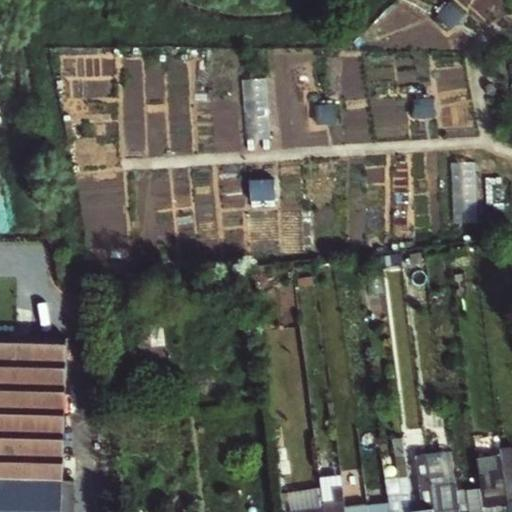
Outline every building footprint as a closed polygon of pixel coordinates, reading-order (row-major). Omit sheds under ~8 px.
[(269,75),(245,76),(248,137),(272,136),(269,75)] [(454,161),(456,219),(479,219),(478,160),(454,161)] [(0,511),(73,511),(74,499),(63,499),(64,481),(67,337),(0,335),(0,511)] [(74,481),(64,481),(63,499),(74,499),(74,481)] [(435,511),(459,511),(459,507),(456,485),(432,488),(435,511)] [(435,511),(432,488),(421,490),(423,510),(425,509),(425,511),(435,511)] [(510,511),(510,510),(500,511),(499,498),(484,500),(485,511),(510,511)]
